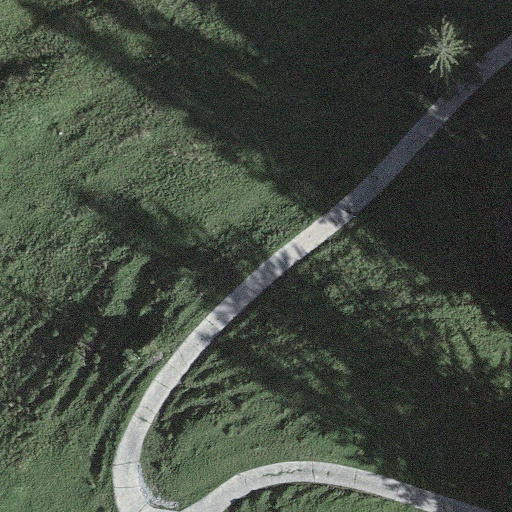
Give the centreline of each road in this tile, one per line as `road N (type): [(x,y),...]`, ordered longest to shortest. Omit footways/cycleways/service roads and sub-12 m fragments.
road 1 (track): [(511,48),(373,191),(247,301),(154,404),(130,470),(132,495),(147,511)]
road 2 (track): [(200,511),(267,473),(304,468),(474,511)]
